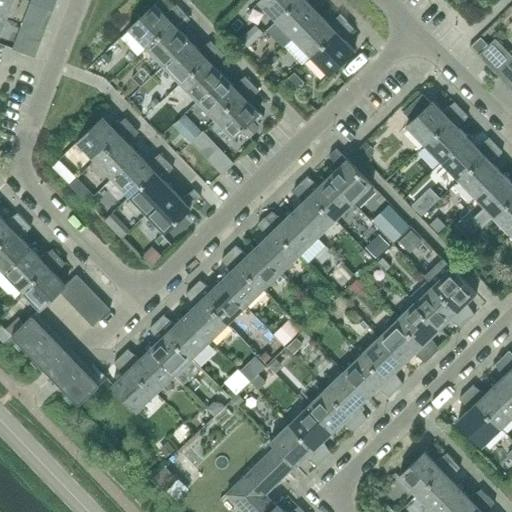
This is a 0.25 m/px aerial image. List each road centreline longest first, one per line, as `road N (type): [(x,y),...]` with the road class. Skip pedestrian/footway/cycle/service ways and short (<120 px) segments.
road 1 (residential): [(139,298),(414,33)]
road 2 (residential): [(139,298),(23,166),(78,0)]
road 3 (residential): [(350,511),(335,495),(511,317)]
road 4 (residential): [(511,134),(414,33)]
road 5 (tertiary): [(86,511),(0,422)]
